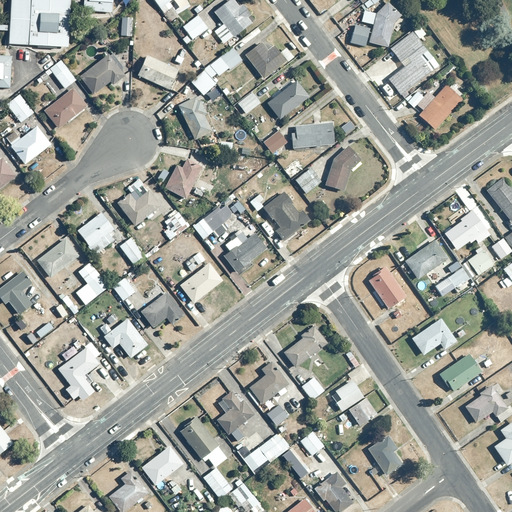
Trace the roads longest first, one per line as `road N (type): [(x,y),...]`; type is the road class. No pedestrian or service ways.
road 1 (tertiary): [(74,455),(315,269)]
road 2 (residential): [(315,269),(453,470)]
road 3 (residential): [(283,0),(426,184)]
road 4 (residential): [(126,140),(0,239)]
road 5 (tertiary): [(315,269),(426,184)]
road 6 (residential): [(74,455),(0,360)]
